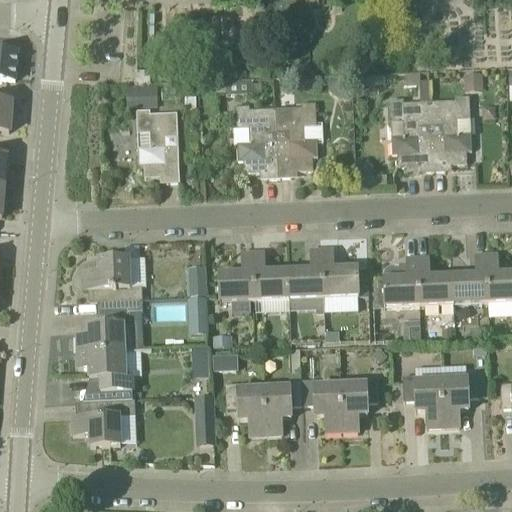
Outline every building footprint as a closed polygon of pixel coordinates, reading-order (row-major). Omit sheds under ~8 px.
[(0,82),(15,84),(18,55),(0,53),(0,82)] [(464,76),(464,92),(482,92),(482,76),(464,76)] [(421,104),(429,104),(428,83),(420,84),(421,104)] [(253,97),(252,85),(226,87),(226,96),(226,98),(253,97)] [(127,112),(157,110),(156,90),(126,91),(127,112)] [(475,137),(475,123),(470,123),(469,101),(456,101),(456,104),(430,105),(433,176),(445,175),(445,169),(467,168),(466,156),(472,155),(471,137),(475,137)] [(403,106),(403,103),(390,103),(391,126),(391,140),(392,159),(397,158),(398,171),(406,171),(406,175),(420,175),(420,176),(433,176),(430,105),(403,106)] [(0,135),(9,136),(11,106),(0,105),(0,135)] [(322,144),(322,129),(316,129),(315,106),(302,107),(302,111),(276,112),(278,182),(292,182),(291,176),(313,175),(313,162),(318,162),(317,144),(322,144)] [(250,114),(250,110),(236,110),(237,133),(238,133),(239,147),(237,147),(237,166),(243,166),(244,178),(266,177),(266,183),(278,182),(276,112),(250,114)] [(151,118),(150,114),(136,115),(139,170),(144,170),(144,182),(166,181),(166,187),(180,186),(176,117),(151,118)] [(366,164),(355,164),(356,178),(373,177),(373,170),(366,164)] [(334,273),(333,252),(322,253),(324,302),(329,301),(359,300),(357,271),(334,273)] [(324,302),(322,253),(310,253),(311,274),(288,275),(289,303),(324,302)] [(265,276),(264,255),(252,256),(255,304),(289,303),(288,275),(265,276)] [(221,306),(255,304),(252,256),(241,256),(242,276),(219,277),(221,306)] [(511,276),(498,277),(497,257),(486,258),(488,306),(511,305),(511,276)] [(454,308),(488,306),(486,258),(475,258),(476,279),(453,280),(454,308)] [(430,281),(429,260),(418,261),(420,309),(454,308),(453,280),(430,281)] [(420,309),(418,261),(406,261),(406,271),(399,272),(399,269),(391,270),(388,271),(385,274),(383,278),(383,282),(374,282),(374,312),(384,312),(384,311),(420,309)] [(130,291),(129,262),(98,263),(99,275),(82,276),(83,294),(89,294),(89,306),(142,304),(142,290),(130,291)] [(196,286),(188,293),(189,300),(206,300),(205,286),(196,286)] [(189,310),(195,310),(200,315),(200,321),(208,321),(208,302),(188,302),(189,310)] [(143,316),(142,305),(142,304),(89,306),(89,307),(97,307),(98,317),(98,329),(87,330),(88,339),(77,340),(77,356),(125,355),(124,327),(129,327),(129,316),(143,316)] [(266,337),(258,337),(258,351),(271,350),(271,342),(266,337)] [(232,351),(231,339),(214,340),(214,352),(232,351)] [(485,346),(473,347),(473,358),(486,358),(485,346)] [(194,367),(207,367),(207,354),(194,355),(194,367)] [(126,380),(125,355),(77,356),(78,373),(89,373),(89,383),(100,382),(102,405),(132,404),(131,380),(126,380)] [(237,359),(213,360),(214,377),(238,376),(237,359)] [(301,385),(300,375),(290,375),(288,375),(289,392),(264,393),(266,440),(282,439),(282,422),(292,422),(291,411),(303,410),(302,385),(301,385)] [(466,377),(466,384),(456,385),(441,385),(444,432),(460,431),(459,414),(469,414),(468,403),(480,402),(480,400),(479,377),(466,377)] [(416,386),(415,380),(403,381),(403,384),(404,406),(415,405),(416,416),(426,416),(426,433),(444,432),(441,385),(416,386)] [(343,436),(359,436),(358,419),(368,418),(367,407),(379,407),(378,385),(378,382),(365,382),(365,388),(341,390),(343,436)] [(314,391),(314,385),(302,385),(303,410),(314,410),(315,421),(325,420),(325,437),(343,436),(341,390),(314,391)] [(511,386),(500,387),(500,398),(501,413),(511,412),(511,386)] [(238,394),(238,388),(225,389),(226,414),(238,414),(239,424),(248,424),(249,441),(266,440),(264,393),(238,394)] [(194,402),(195,430),(215,429),(214,401),(211,401),(194,402)] [(120,450),(119,420),(135,420),(134,404),(132,404),(102,405),(77,406),(78,421),(72,421),(73,440),(90,439),(90,451),(109,450),(120,450)]
